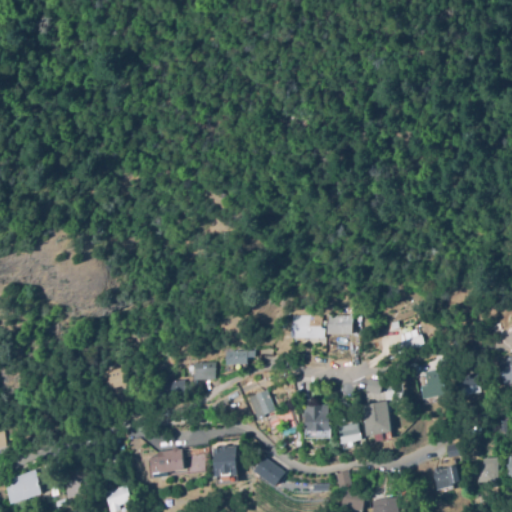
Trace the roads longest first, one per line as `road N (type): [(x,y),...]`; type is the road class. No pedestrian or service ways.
road 1 (residential): [(0,464),(81,430),(138,420),(233,429),(325,462),(402,453),(458,425),(511,419)]
road 2 (residential): [(177,419),(194,400),(281,369),(420,370),(497,340)]
